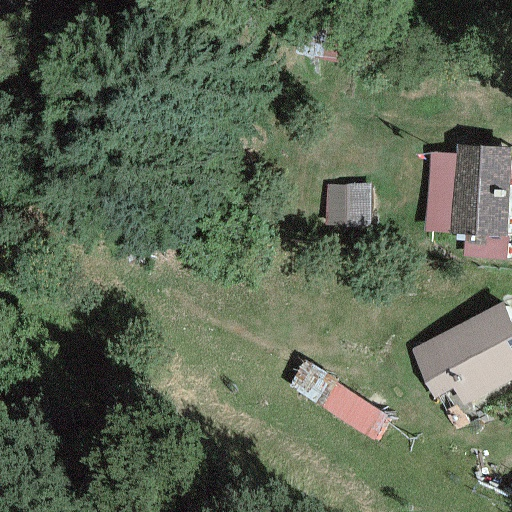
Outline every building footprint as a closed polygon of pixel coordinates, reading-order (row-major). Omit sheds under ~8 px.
[(336,22),(330,60),(361,65),(366,27),(336,22)] [(463,156),(434,155),(430,235),(471,237),(470,257),(511,259),(511,149),(464,147),(463,156)] [(375,185),(329,187),(331,230),(377,228),(375,185)] [(511,303),(511,302),(414,350),(439,401),(460,390),(468,407),(511,385),(511,303)] [(393,418),(344,387),(330,410),(378,441),(393,418)]
